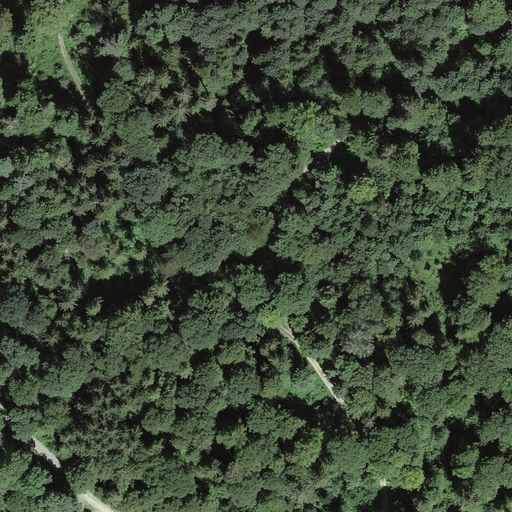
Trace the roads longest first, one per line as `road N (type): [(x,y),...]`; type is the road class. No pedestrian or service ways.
road 1 (track): [(511,23),(346,134),(292,184),(276,220),(273,287),(291,332),(372,449),(385,483),(384,511)]
road 2 (track): [(291,332),(164,244),(61,47),(62,0)]
road 3 (track): [(0,402),(104,511)]
